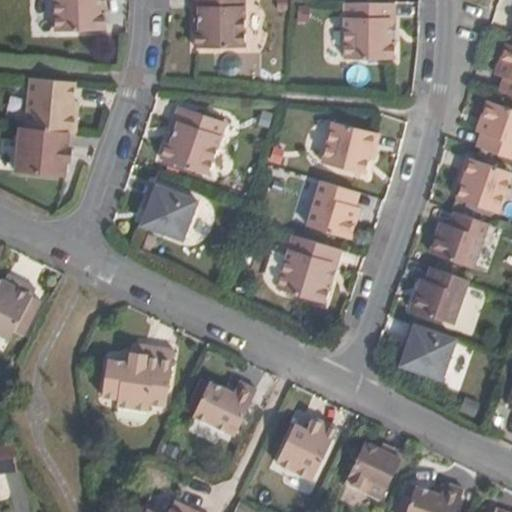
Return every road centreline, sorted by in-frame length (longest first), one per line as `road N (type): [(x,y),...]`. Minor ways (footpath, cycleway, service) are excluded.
road 1 (residential): [(445,0),(428,151),(346,386)]
road 2 (residential): [(346,386),(74,254)]
road 3 (residential): [(74,254),(132,83),(143,0)]
road 4 (residential): [(511,466),(346,386)]
